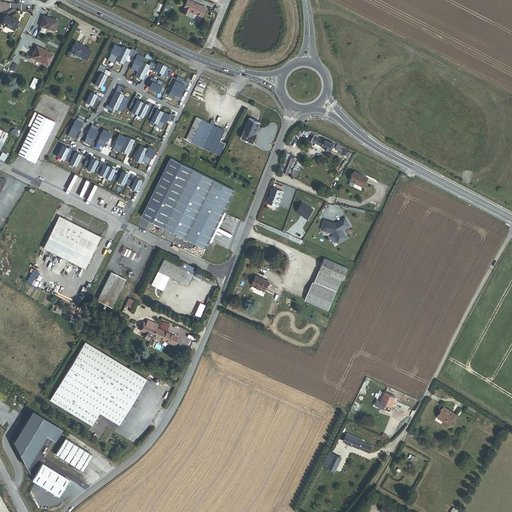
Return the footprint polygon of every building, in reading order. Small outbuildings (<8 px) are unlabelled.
[(206,7),(189,0),(187,0),(182,11),(188,14),(189,11),(201,17),(206,7)] [(3,24),(14,30),(18,21),(7,16),(3,24)] [(40,26),(54,31),(58,21),(43,16),(40,26)] [(81,58),(85,60),(90,50),(75,42),(71,51),(82,56),(81,58)] [(122,48),(115,44),(111,52),(108,60),(114,63),(116,60),(123,64),(130,49),(123,46),(122,48)] [(31,57),(48,65),(53,54),(37,46),(31,57)] [(139,52),(132,48),(128,55),(135,58),(134,61),(134,62),(131,68),(137,71),(135,76),(142,79),(148,69),(154,72),(155,70),(161,74),(159,77),(165,80),(166,76),(169,77),(172,70),(158,63),(157,65),(151,62),(149,65),(142,62),(145,57),(138,54),(139,52)] [(105,79),(106,75),(104,74),(105,71),(99,67),(97,71),(100,73),(95,85),(100,88),(102,84),(105,86),(108,80),(105,79)] [(187,87),(189,83),(182,80),(183,79),(177,76),(175,81),(174,80),(171,86),(182,91),(185,86),(187,87)] [(161,86),(163,82),(158,79),(158,80),(151,77),(149,81),(152,82),(149,87),(160,93),(163,87),(161,86)] [(129,99),(123,96),(123,95),(119,93),(122,87),(119,85),(112,98),(126,105),(129,99)] [(180,96),(182,91),(171,86),(169,91),(170,92),(168,96),(173,99),(174,97),(180,101),(182,97),(180,96)] [(101,101),(103,98),(91,92),(85,103),(91,106),(92,103),(95,105),(98,100),(101,101)] [(136,115),(142,102),(137,100),(139,97),(135,96),(129,108),(132,109),(131,112),(136,115)] [(126,105),(112,98),(109,105),(107,104),(105,108),(112,111),(113,108),(116,109),(123,112),(126,105)] [(146,116),(152,104),(149,102),(148,105),(142,102),(136,115),(141,118),(143,115),(146,116)] [(155,125),(162,112),(157,109),(158,107),(154,105),(148,117),(152,119),(150,122),(155,125)] [(170,122),(173,115),(170,113),(169,115),(162,112),(155,125),(155,126),(162,129),(165,123),(167,120),(170,122)] [(35,162),(55,122),(38,113),(18,154),(35,162)] [(76,120),(75,120),(68,135),(75,139),(78,131),(79,131),(84,120),(77,117),(76,120)] [(255,142),(259,134),(256,133),(260,122),(249,117),(241,137),(255,142)] [(229,144),(224,141),(229,131),(220,127),(213,123),(207,120),(196,142),(223,156),(229,144)] [(92,124),(87,135),(84,141),(91,145),(97,131),(97,130),(98,127),(92,124)] [(110,133),(103,129),(96,143),(103,146),(106,140),(107,140),(110,133)] [(126,138),(119,134),(115,142),(116,142),(113,148),(119,152),(120,150),(127,153),(134,140),(127,136),(126,138)] [(331,151),(335,144),(325,140),(325,141),(314,136),(314,137),(311,136),(309,140),(331,151)] [(66,160),(73,148),(72,148),(69,146),(68,148),(62,145),(57,157),(63,160),(63,159),(66,160)] [(147,149),(140,145),(133,159),(141,163),(142,161),(148,164),(151,157),(152,158),(156,150),(148,147),(147,149)] [(75,166),(81,154),(75,151),(76,149),(73,148),(66,160),(69,162),(69,163),(75,166)] [(286,176),(287,174),(289,174),(295,158),(289,155),(289,156),(285,154),(282,162),(286,164),(285,167),(281,165),(279,171),(283,172),(282,174),(286,176)] [(86,160),(84,165),(88,166),(87,168),(92,171),(97,161),(92,158),(90,162),(86,160)] [(235,190),(171,158),(142,216),(206,248),(235,190)] [(102,167),(98,166),(96,170),(99,172),(99,174),(109,179),(110,178),(114,180),(116,175),(113,173),(115,169),(104,164),(102,167)] [(128,174),(122,171),(117,181),(123,184),(124,182),(131,186),(130,188),(136,190),(141,180),(135,177),(134,181),(126,177),(128,174)] [(365,188),(369,178),(362,175),(363,173),(360,172),(359,174),(355,172),(351,181),(365,188)] [(268,203),(277,206),(282,191),(273,187),(268,203)] [(314,210),(303,203),(298,211),(298,213),(305,216),(304,217),(308,219),(314,210)] [(96,246),(101,236),(59,215),(43,248),(85,269),(95,249),(96,246)] [(323,219),(321,230),(332,234),(339,244),(348,238),(344,230),(351,226),(346,217),(336,224),(323,219)] [(112,269),(120,274),(136,243),(127,239),(112,269)] [(189,284),(195,273),(171,261),(168,259),(166,258),(161,270),(189,284)] [(344,279),(349,268),(327,258),(323,269),(344,279)] [(97,298),(113,306),(124,282),(118,279),(120,274),(112,269),(97,298)] [(330,310),(344,279),(323,269),(317,282),(315,281),(307,299),(330,310)] [(118,279),(124,282),(127,277),(120,274),(118,279)] [(254,283),(267,289),(271,279),(258,274),(254,283)] [(134,299),(129,296),(126,303),(131,305),(134,299)] [(196,314),(201,317),(207,305),(201,303),(196,314)] [(157,328),(158,324),(148,320),(146,323),(143,322),(140,330),(147,333),(145,338),(151,340),(153,336),(157,328)] [(170,324),(163,321),(161,327),(168,330),(170,324)] [(177,337),(157,328),(153,336),(173,345),(177,337)] [(119,424),(146,379),(85,342),(50,400),(92,425),(100,412),(119,424)] [(381,402),(392,407),(396,398),(385,393),(381,402)] [(442,421),(453,429),(460,419),(448,411),(442,421)] [(57,443),(64,432),(35,413),(17,443),(28,470),(48,438),(57,443)] [(373,447),(363,442),(364,441),(348,434),(344,442),(370,453),(373,447)] [(92,455),(65,438),(55,454),(82,471),(92,455)] [(323,464),(336,471),(342,459),(330,452),(323,464)] [(59,496),(69,480),(42,463),(32,479),(59,496)]
